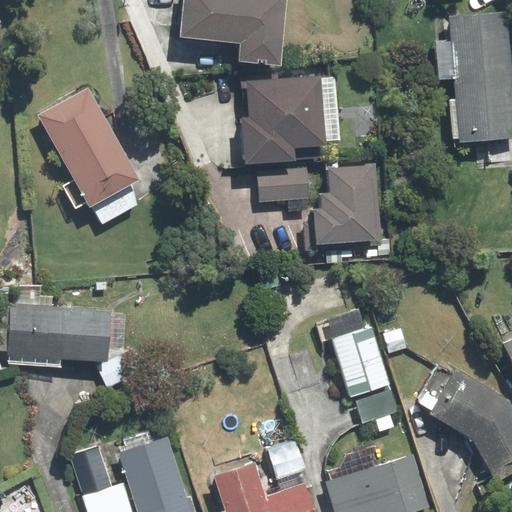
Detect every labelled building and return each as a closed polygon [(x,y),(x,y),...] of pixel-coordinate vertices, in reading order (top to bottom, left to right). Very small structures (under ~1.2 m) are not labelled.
[(183,0),(180,37),(242,43),(240,61),(281,65),(287,0),(183,0)] [(511,70),(507,12),(450,17),(452,42),(436,43),(439,80),(455,79),(511,74),(511,70)] [(511,74),(455,79),(456,100),(450,100),(453,139),(459,138),(460,142),(511,137),(511,74)] [(339,139),(334,77),(322,78),(322,75),(247,81),(250,118),(243,119),(246,163),(295,159),(294,147),(326,145),(325,140),(339,139)] [(139,180),(88,88),(39,115),(74,179),(64,186),(76,208),(88,202),(91,206),(103,224),(137,204),(133,183),(139,180)] [(331,193),(321,194),(322,209),(313,209),(314,221),(304,222),(306,249),(381,244),(375,164),(329,167),(331,193)] [(306,165),(257,168),(259,202),(308,198),(306,165)] [(261,289),(280,286),(277,268),(257,271),(261,289)] [(107,388),(136,374),(125,350),(126,309),(10,305),(8,359),(95,362),(107,388)] [(360,309),(316,323),(322,341),(332,338),(351,396),(390,384),(370,325),(365,326),(360,309)] [(453,377),(435,368),(416,402),(432,411),(430,415),(473,439),(497,481),(511,472),(511,406),(509,401),(456,372),(453,377)] [(391,390),(356,401),(363,421),(397,410),(391,390)] [(126,451),(120,453),(138,511),(195,511),(190,496),(187,497),(168,437),(153,441),(150,431),(122,439),(126,451)] [(294,442),(267,451),(277,478),(304,469),(294,442)] [(89,511),(131,511),(122,483),(112,486),(99,445),(70,455),(89,511)] [(327,482),(336,511),(413,511),(430,507),(413,455),(327,482)] [(312,511),(304,485),(266,498),(254,462),(214,475),(226,510),(220,511),(312,511)] [(0,511),(40,511),(29,483),(0,510),(0,511)]
